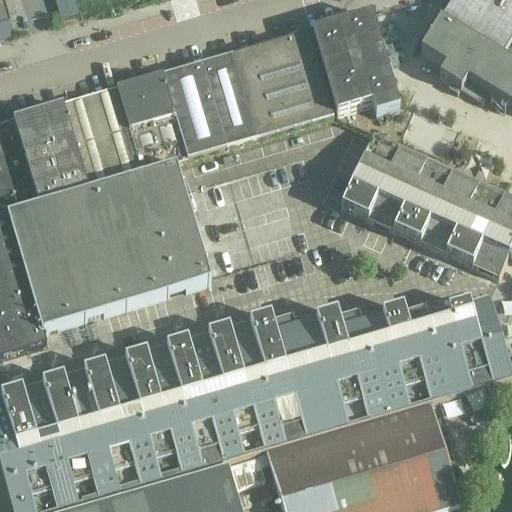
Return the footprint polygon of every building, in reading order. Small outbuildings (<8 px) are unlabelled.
[(0,0),(0,44),(11,42),(0,5),(0,0)] [(511,0),(455,0),(440,23),(502,61),(511,44),(511,0)] [(313,38),(338,121),(373,110),(376,122),(400,115),(372,21),(313,38)] [(511,67),(502,61),(440,23),(421,55),(447,72),(442,81),(462,94),(469,83),(511,109),(511,67)] [(334,122),(309,37),(232,60),(257,144),(334,122)] [(257,144),(232,60),(202,69),(227,153),(257,144)] [(227,153),(202,69),(163,80),(188,165),(227,153)] [(188,165),(163,80),(117,94),(142,178),(188,165)] [(142,178),(117,94),(64,109),(88,194),(142,178)] [(88,194),(64,109),(0,128),(0,219),(0,220),(8,217),(88,194)] [(394,238),(427,164),(374,141),(341,214),(394,238)] [(447,261),(480,188),(427,164),(394,238),(447,261)] [(211,289),(176,172),(9,221),(8,217),(0,220),(0,219),(0,364),(47,351),(43,338),(211,289)] [(509,263),(511,257),(511,202),(480,188),(447,261),(499,285),(508,263),(509,263)] [(511,384),(511,377),(490,302),(449,314),(473,396),(511,384)] [(473,396),(449,314),(448,314),(427,316),(426,311),(405,317),(403,313),(383,318),(412,414),(473,396)] [(412,414),(383,318),(381,319),(361,321),(359,316),(339,322),(337,317),(318,323),(350,433),(412,414)] [(350,433),(318,323),(315,324),(295,325),(293,320),(273,326),(271,321),(247,328),(284,452),(350,433)] [(284,452),(247,328),(0,401),(0,473),(11,511),(80,511),(84,511),(83,507),(181,478),(182,482),(284,452)] [(452,511),(461,509),(432,411),(266,459),(281,511),(452,511)] [(240,511),(229,472),(93,511),(240,511)]
